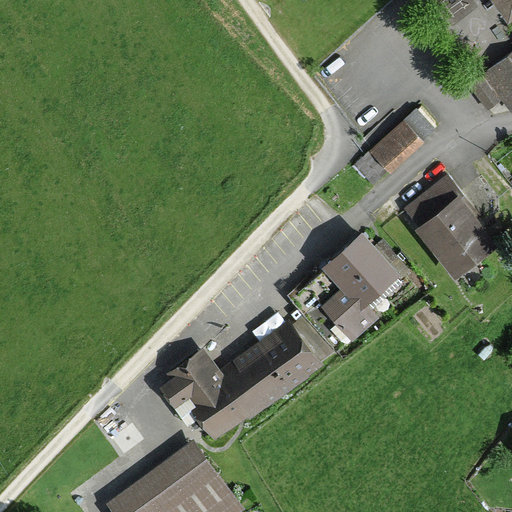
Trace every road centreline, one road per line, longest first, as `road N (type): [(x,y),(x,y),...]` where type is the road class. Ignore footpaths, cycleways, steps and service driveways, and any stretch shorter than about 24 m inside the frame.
road 1 (track): [(0,507),(350,143)]
road 2 (track): [(350,143),(250,0)]
